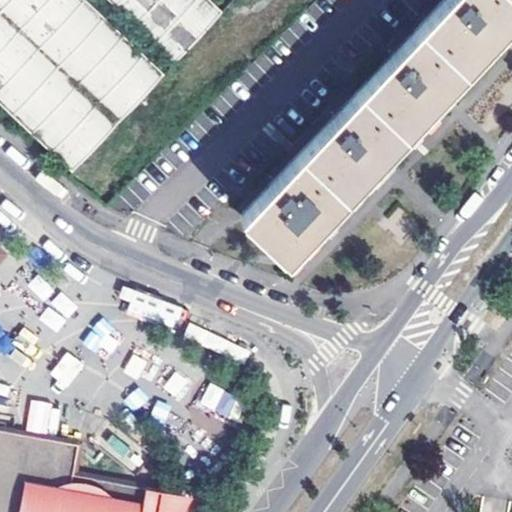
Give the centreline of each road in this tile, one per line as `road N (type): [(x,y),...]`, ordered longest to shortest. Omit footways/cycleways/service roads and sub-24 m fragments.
road 1 (tertiary): [(0,166),(100,247),(373,356)]
road 2 (tertiary): [(511,176),(373,356)]
road 3 (tertiary): [(373,356),(277,511)]
road 4 (tertiary): [(324,511),(423,374)]
road 5 (tertiary): [(423,374),(511,249)]
